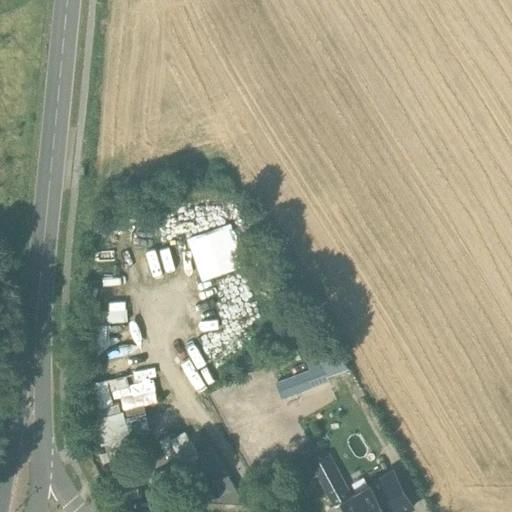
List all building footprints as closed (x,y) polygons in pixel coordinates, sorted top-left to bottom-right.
[(280,378),(285,394),(355,372),(343,336),(305,348),(312,369),(280,378)] [(112,370),(97,374),(105,402),(130,395),(132,402),(144,398),(136,372),(115,378),(112,370)] [(109,439),(156,429),(153,416),(137,419),(135,410),(104,416),(109,439)] [(190,428),(166,440),(179,464),(202,452),(190,428)] [(179,471),(198,503),(246,505),(211,448),(188,462),(190,464),(179,471)] [(406,511),(414,508),(393,472),(350,497),(327,457),(314,464),(316,468),(310,471),(314,479),(320,476),(337,506),(341,503),(346,511),(406,511)]
